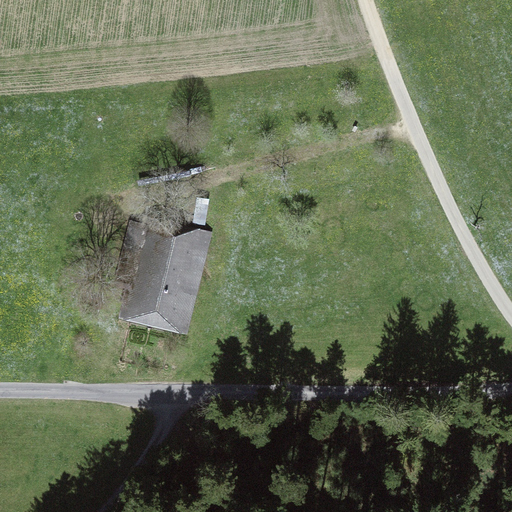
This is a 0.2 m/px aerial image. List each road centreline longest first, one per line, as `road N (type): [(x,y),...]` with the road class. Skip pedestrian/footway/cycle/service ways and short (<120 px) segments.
road 1 (unclassified): [(0,385),(175,390),(511,380)]
road 2 (track): [(364,0),(440,189),(511,314)]
road 3 (track): [(89,511),(175,390)]
